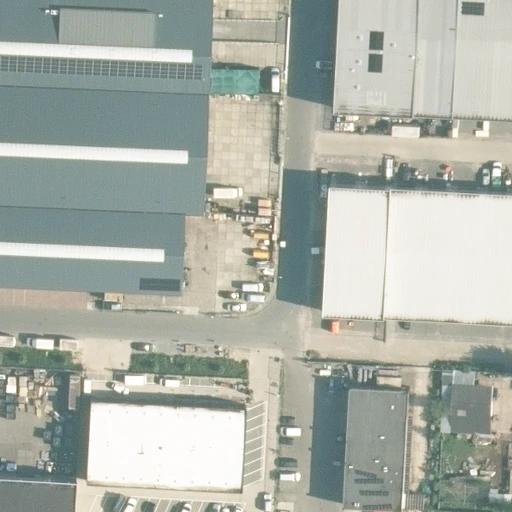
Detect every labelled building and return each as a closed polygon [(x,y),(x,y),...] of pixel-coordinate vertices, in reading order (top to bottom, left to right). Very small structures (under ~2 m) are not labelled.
[(0,0),(0,281),(50,284),(101,286),(178,290),(182,210),(200,211),(209,0),(0,0)] [(338,0),(337,17),(418,22),(418,0),(338,0)] [(458,0),(418,0),(418,22),(416,44),(456,47),(458,0)] [(488,0),(458,0),(456,47),(486,48),(488,0)] [(511,0),(488,0),(486,48),(511,49),(511,0)] [(337,17),(335,62),(415,67),(416,44),(418,22),(337,17)] [(452,112),(456,47),(416,44),(415,67),(412,110),(452,112)] [(511,49),(486,48),(456,47),(452,112),(511,115),(511,49)] [(415,67),(335,62),(333,106),(412,110),(415,67)] [(385,245),(389,181),(329,178),(328,201),(326,237),(326,242),(356,244),(385,245)] [(385,245),(382,312),(442,316),(445,249),(449,184),(389,181),(385,245)] [(511,187),(449,184),(445,249),(511,252),(511,187)] [(356,244),(326,242),(325,260),(323,286),(322,309),(352,311),(356,244)] [(382,312),(385,245),(356,244),(352,311),(382,312)] [(511,252),(445,249),(442,316),(511,319),(511,252)] [(377,412),(379,384),(349,382),(347,410),(377,412)] [(449,426),(489,428),(491,384),(451,382),(449,426)] [(406,413),(407,385),(379,384),(377,412),(406,413)] [(87,394),(83,478),(239,486),(243,402),(87,394)] [(406,413),(377,412),(347,410),(346,433),(405,436),(406,413)] [(404,460),(405,436),(346,433),(345,457),(404,460)] [(404,460),(345,457),(342,502),(401,505),(404,460)] [(0,511),(71,511),(73,474),(0,470),(0,511)]
